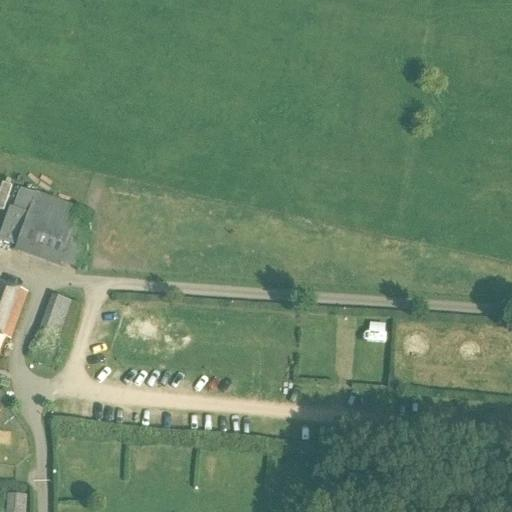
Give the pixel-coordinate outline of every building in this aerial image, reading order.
[(81,210),(20,190),(13,210),(9,208),(0,235),(0,243),(15,248),(13,253),(58,268),(77,210),(80,211),(81,210)] [(28,293),(0,283),(0,337),(1,338),(1,337),(11,340),(28,293)] [(58,355),(77,305),(51,295),(33,346),(58,355)] [(143,332),(141,357),(162,358),(164,334),(143,332)] [(94,407),(92,421),(112,424),(114,409),(94,407)] [(109,471),(126,471),(126,448),(109,448),(109,471)] [(180,455),(176,474),(198,478),(201,459),(180,455)] [(323,491),(341,489),(339,468),(321,470),(323,491)] [(237,487),(238,470),(217,469),(217,487),(237,487)] [(287,502),(296,502),(297,485),(287,485),(287,502)] [(24,511),(26,496),(6,495),(5,511),(24,511)]
